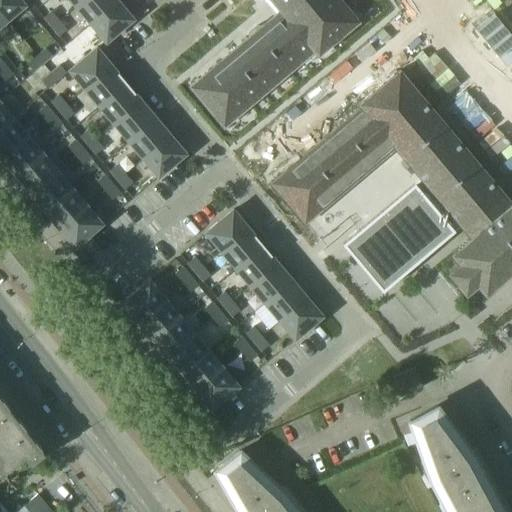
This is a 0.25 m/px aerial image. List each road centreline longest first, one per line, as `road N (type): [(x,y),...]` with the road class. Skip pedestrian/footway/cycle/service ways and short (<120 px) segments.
road 1 (residential): [(223,167),(353,327),(236,436)]
road 2 (residential): [(223,167),(265,145),(431,8)]
road 3 (residential): [(151,511),(0,319)]
road 4 (residential): [(174,0),(191,18),(138,66),(223,167)]
road 5 (residential): [(223,167),(102,269)]
road 6 (residential): [(431,8),(511,106)]
